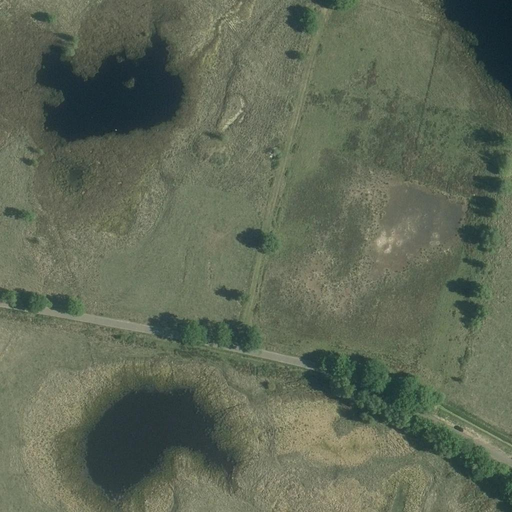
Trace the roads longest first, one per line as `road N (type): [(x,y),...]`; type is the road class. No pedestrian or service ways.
road 1 (unclassified): [(511,464),(315,366),(0,303)]
road 2 (track): [(237,349),(329,0)]
